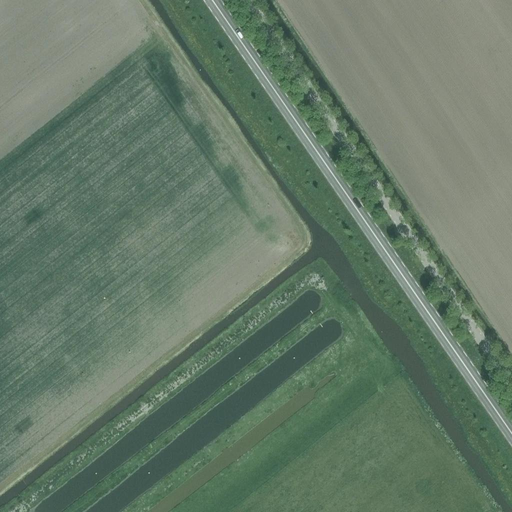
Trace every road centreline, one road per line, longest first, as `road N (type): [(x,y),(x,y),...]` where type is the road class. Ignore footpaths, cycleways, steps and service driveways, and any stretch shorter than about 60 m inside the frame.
road 1 (primary): [(511,432),(211,0)]
road 2 (unclassified): [(511,383),(246,0)]
